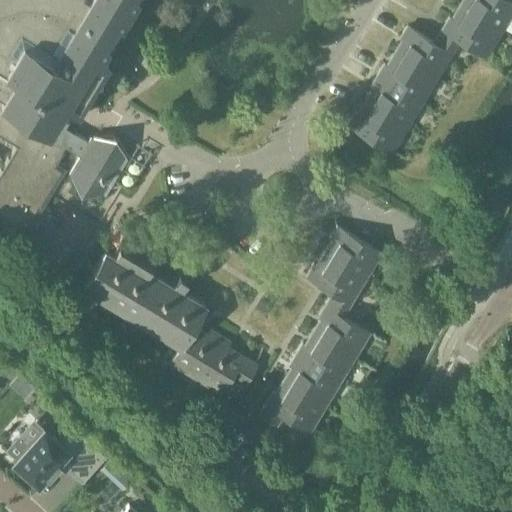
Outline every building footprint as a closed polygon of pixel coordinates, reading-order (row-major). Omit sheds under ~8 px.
[(0,0),(0,133),(17,144),(0,172),(0,210),(12,221),(16,223),(19,224),(23,223),(26,222),(28,219),(38,204),(39,204),(62,168),(55,163),(66,145),(80,153),(69,170),(81,191),(104,191),(111,179),(130,190),(121,205),(132,211),(156,170),(146,164),(139,175),(120,164),(125,156),(114,135),(91,135),(88,140),(58,122),(68,105),(77,110),(108,58),(101,53),(132,0),(0,0)] [(486,53),(511,9),(511,1),(509,0),(467,0),(456,19),(450,15),(434,41),(407,25),(400,37),(406,41),(390,67),(384,63),(371,85),(377,89),(362,114),(355,110),(348,122),(392,148),(459,37),(486,53)] [(342,315),(380,251),(336,225),(329,237),(335,241),(320,266),(314,262),(307,274),(334,290),(318,316),(324,320),(308,346),(302,342),(289,364),(295,368),(280,394),(273,390),(260,412),(276,422),(283,412),(310,428),(368,331),(342,315)] [(180,272),(173,284),(149,269),(159,252),(151,247),(153,243),(125,227),(115,244),(119,246),(113,254),(105,249),(83,285),(180,344),(170,361),(219,390),(228,375),(242,383),(255,363),(227,346),(230,340),(210,327),(206,333),(192,325),(205,303),(181,288),(187,277),(180,272)] [(43,427),(14,460),(38,482),(46,472),(48,474),(59,462),(57,460),(60,457),(67,463),(65,465),(83,480),(106,454),(74,426),(60,441),(43,427)] [(128,503),(120,511),(169,511),(167,510),(164,511),(136,511),(129,505),(129,504),(128,503)]
